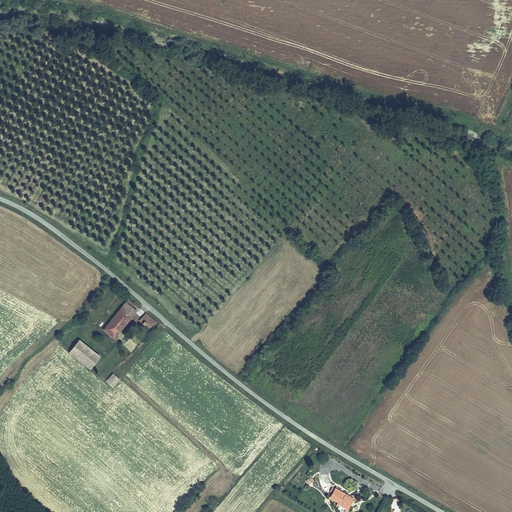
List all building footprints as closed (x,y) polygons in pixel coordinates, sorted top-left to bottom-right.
[(121,306),(132,314),(136,308),(132,306),(134,304),(127,298),(121,306)] [(132,314),(121,306),(103,327),(113,336),(132,314)] [(154,320),(145,313),(140,320),(148,327),(154,320)] [(100,353),(81,338),(72,350),(90,365),(100,353)] [(121,378),(113,372),(107,379),(115,385),(121,378)] [(309,476),(304,481),(309,485),(314,480),(309,476)] [(341,511),(343,511),(347,505),(340,501),(342,498),(330,490),(324,501),(341,511)]
